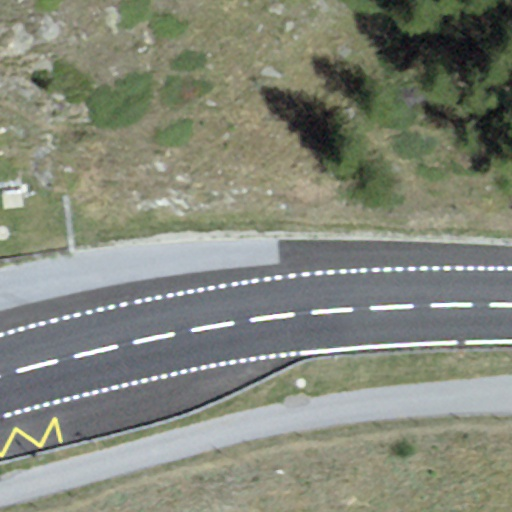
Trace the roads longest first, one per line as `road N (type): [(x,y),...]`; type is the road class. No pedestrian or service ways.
road 1 (residential): [(511,392),(277,418),(0,489)]
road 2 (primary): [(0,373),(219,328),(511,306)]
